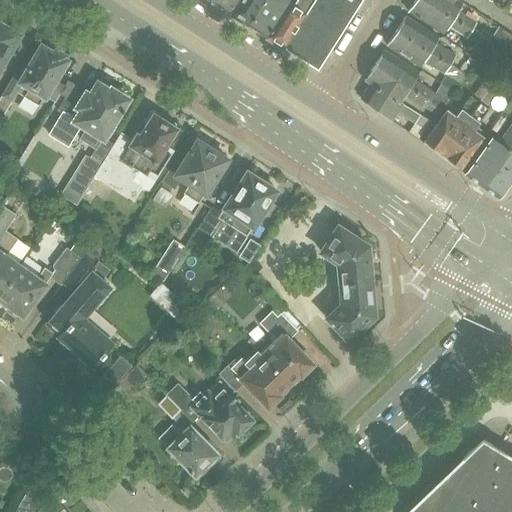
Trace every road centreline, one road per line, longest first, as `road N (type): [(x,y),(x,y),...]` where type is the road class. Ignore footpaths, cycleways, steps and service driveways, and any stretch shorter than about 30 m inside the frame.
road 1 (primary): [(82,0),(303,138),(482,272)]
road 2 (primary): [(482,272),(238,511)]
road 3 (primary): [(295,511),(511,304)]
road 4 (primary): [(511,232),(320,106)]
road 5 (primary): [(320,106),(148,0)]
road 6 (residential): [(137,511),(0,379)]
road 7 (unclassified): [(320,106),(386,0)]
